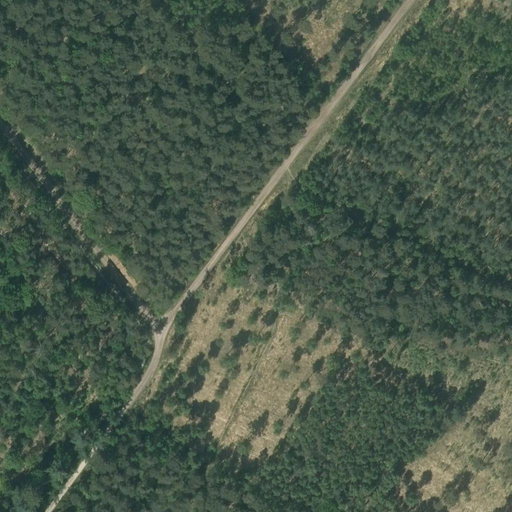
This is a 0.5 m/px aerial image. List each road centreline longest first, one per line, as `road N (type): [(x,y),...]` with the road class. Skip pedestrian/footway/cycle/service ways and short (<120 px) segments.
road 1 (track): [(46,511),(147,377),(158,333),(0,125)]
road 2 (track): [(288,178),(275,234),(273,324),(201,476)]
road 3 (track): [(288,178),(511,277)]
road 4 (track): [(147,338),(285,163)]
road 5 (track): [(285,163),(411,0)]
road 6 (track): [(201,476),(188,446),(97,419)]
